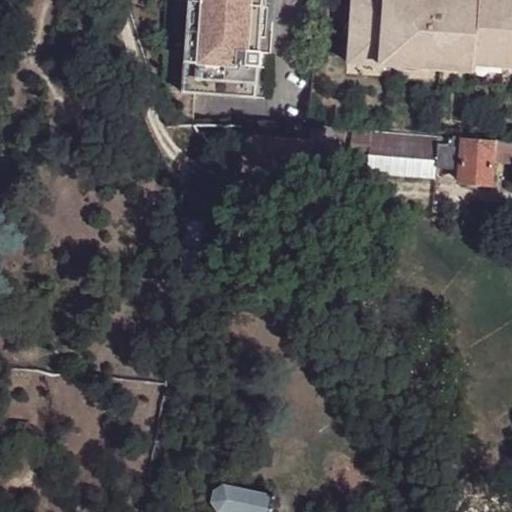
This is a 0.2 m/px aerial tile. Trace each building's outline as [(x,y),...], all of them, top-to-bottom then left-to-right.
[(187,0),(181,94),(194,95),(200,0),(187,0)] [(200,0),(194,95),(253,99),(255,69),(258,69),(259,53),(256,53),(259,0),(200,0)] [(348,0),(344,54),(469,64),(469,61),(474,0),(427,0),(427,9),(395,7),(395,0),(348,0)] [(395,0),(395,7),(427,9),(427,0),(395,0)] [(511,0),(474,0),(469,61),(511,63),(511,0)] [(344,54),(345,59),(469,68),(469,64),(344,54)] [(312,128),(310,142),(314,143),(314,152),(335,153),(337,130),(314,129),(312,128)] [(372,134),(354,131),(352,153),(371,155),(372,134)] [(438,137),(372,134),(371,155),(369,175),(435,180),(436,167),(438,137)] [(310,142),(241,137),(238,137),(236,172),(311,178),(314,152),(314,143),(310,142)] [(438,137),(436,167),(454,167),(455,164),(461,164),(463,139),(438,137)] [(461,164),(460,182),(490,185),(492,154),(493,142),(463,139),(461,164)] [(511,142),(493,142),(492,154),(511,155),(511,142)] [(199,277),(206,222),(188,218),(180,274),(199,277)] [(271,511),(274,497),(226,486),(223,484),(211,491),(209,501),(215,511),(271,511)]
